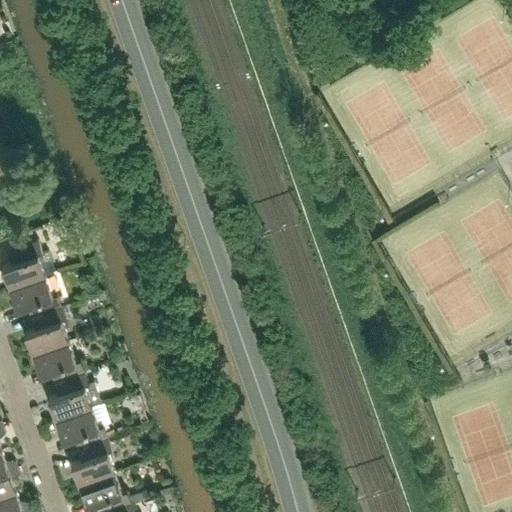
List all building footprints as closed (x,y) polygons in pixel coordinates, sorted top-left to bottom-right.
[(56,269),(48,249),(43,250),(39,238),(14,247),(18,259),(3,265),(10,286),(46,273),(56,269)] [(54,293),(46,273),(10,286),(18,307),(33,301),(37,313),(62,304),(58,292),(54,293)] [(70,339),(62,318),(67,316),(62,304),(37,313),(42,325),(26,330),(34,351),(70,339)] [(77,359),(70,339),(34,351),(41,372),(56,367),(61,379),(86,370),(81,358),(77,359)] [(93,404),(86,384),(90,382),(86,370),(61,379),(65,390),(49,396),(57,417),(93,404)] [(100,425),(93,404),(57,417),(64,438),(80,432),(84,444),(109,435),(104,423),(100,425)] [(116,470),(109,449),(113,448),(109,435),(84,444),(88,456),(72,462),(80,482),(116,470)] [(0,472),(19,466),(16,460),(6,459),(3,449),(0,449),(0,472)] [(0,495),(17,489),(13,479),(21,472),(19,466),(0,472),(0,495)] [(123,490),(116,470),(80,482),(87,503),(97,500),(102,511),(107,510),(132,501),(128,489),(123,490)] [(0,511),(17,511),(33,507),(31,500),(21,500),(17,489),(0,495),(0,511)] [(141,511),(139,511),(135,511),(132,501),(107,510),(107,511),(141,511)]
